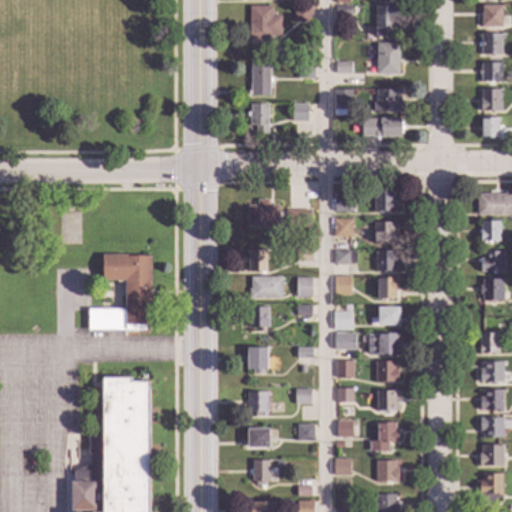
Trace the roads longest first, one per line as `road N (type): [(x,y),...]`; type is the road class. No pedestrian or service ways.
road 1 (residential): [(443,0),(441,511)]
road 2 (tertiary): [(201,168),(199,511)]
road 3 (residential): [(201,168),(511,165)]
road 4 (residential): [(0,171),(201,168)]
road 5 (tertiary): [(200,0),(201,168)]
